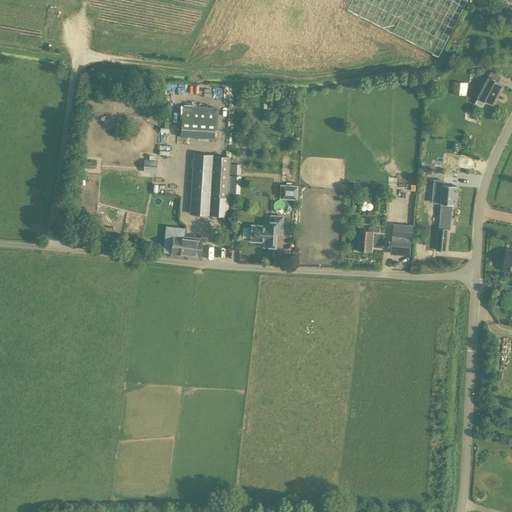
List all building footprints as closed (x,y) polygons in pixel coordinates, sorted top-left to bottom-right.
[(478,98),(475,104),(482,107),(485,101),(492,105),(503,85),(498,83),(501,77),(491,71),(477,97),(478,98)] [(453,94),(466,96),(467,83),(454,81),(453,94)] [(214,139),(216,107),(182,105),(180,136),(214,139)] [(191,189),(189,214),(228,216),(229,197),(227,197),(230,157),(194,155),(192,189),(191,189)] [(144,159),(143,172),(156,172),(157,159),(144,159)] [(230,164),(229,173),(240,174),(241,164),(230,164)] [(446,251),(449,229),(451,230),(452,204),(455,204),(456,187),(444,186),(444,180),(434,179),(434,193),(442,194),(441,211),(439,228),(438,228),(436,250),(446,251)] [(280,184),(279,199),(297,200),(298,185),(280,184)] [(243,228),(242,237),(243,237),(249,238),(251,238),(250,241),(264,242),(264,246),(275,247),(276,234),(282,234),(283,217),(271,216),(271,218),(269,218),(269,220),(266,220),(264,220),(264,221),(264,225),(251,224),(251,228),(243,228)] [(410,255),(413,226),(394,224),(391,253),(410,255)] [(380,232),(380,227),(369,226),(369,231),(360,230),(359,250),(372,251),(373,231),(380,232)] [(162,252),(170,253),(170,254),(199,258),(202,239),(183,237),(184,229),(182,229),(165,227),(162,252)]
